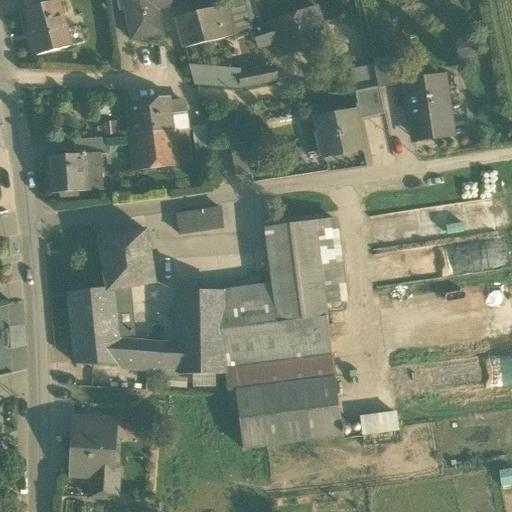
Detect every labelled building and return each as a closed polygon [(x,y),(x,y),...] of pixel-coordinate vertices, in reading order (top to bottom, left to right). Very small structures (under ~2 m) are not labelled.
[(24,0),(26,9),(46,3),(44,0),(24,0)] [(29,38),(34,56),(69,46),(57,0),(46,3),(26,9),(34,36),(29,38)] [(124,0),(132,39),(163,33),(157,4),(177,0),(176,0),(124,0)] [(218,7),(226,39),(242,34),(234,3),(218,7)] [(176,17),(186,49),(226,39),(218,7),(217,6),(180,16),(176,17)] [(277,36),(282,52),(326,37),(316,10),(255,29),(260,45),(273,41),(272,38),(277,36)] [(373,60),(379,88),(402,83),(396,55),(373,60)] [(379,88),(373,60),(347,65),(353,93),(355,93),(379,88)] [(192,84),(240,86),(240,72),(240,68),(186,63),(191,81),(192,84)] [(240,72),(240,86),(278,79),(275,65),(240,72)] [(406,82),(414,137),(451,131),(443,77),(406,82)] [(384,112),(379,88),(355,93),(361,117),(384,112)] [(130,135),(174,131),(171,101),(170,95),(127,99),(130,135)] [(183,100),(171,101),(174,131),(186,130),(183,100)] [(324,155),(324,157),(363,149),(355,111),(316,119),(320,136),(326,135),(330,154),(324,155)] [(174,131),(178,164),(190,162),(186,130),(174,131)] [(178,164),(174,131),(130,135),(134,169),(178,164)] [(452,135),(451,131),(414,137),(414,141),(452,135)] [(320,136),(324,155),(330,154),(326,135),(320,136)] [(82,155),(82,157),(99,155),(105,155),(104,138),(74,140),(75,156),(82,155)] [(230,146),(235,177),(251,175),(245,144),(243,144),(230,146)] [(53,194),(85,192),(82,157),(82,155),(75,156),(50,157),(53,194)] [(99,155),(82,157),(85,192),(101,191),(99,155)] [(483,199),(424,215),(432,242),(491,226),(483,199)] [(176,215),(178,235),(223,228),(220,208),(176,215)] [(336,219),(314,222),(325,305),(348,302),(336,219)] [(333,358),(325,305),(314,222),(266,229),(274,285),(224,292),(226,371),(333,358)] [(108,288),(108,292),(115,291),(129,289),(155,285),(147,231),(100,238),(108,288)] [(148,374),(163,376),(179,375),(179,344),(133,342),(132,330),(118,331),(115,291),(108,292),(108,288),(70,293),(75,364),(147,370),(148,374)] [(132,330),(129,289),(115,291),(118,331),(132,330)] [(179,375),(226,375),(226,371),(224,292),(178,293),(179,344),(179,375)] [(227,392),(236,391),(236,390),(335,378),(333,358),(226,371),(226,375),(227,392)] [(343,437),(335,378),(236,390),(236,391),(244,450),(343,437)] [(359,433),(396,430),(394,410),(357,413),(359,433)] [(74,416),(73,433),(89,434),(90,417),(74,416)] [(95,440),(111,441),(111,432),(116,432),(117,418),(90,417),(89,434),(95,435),(95,440)] [(92,477),(109,478),(109,471),(109,470),(111,441),(95,440),(95,435),(89,434),(73,433),(71,476),(92,477)] [(90,498),(116,499),(118,470),(109,470),(109,471),(109,478),(92,477),(90,498)]
